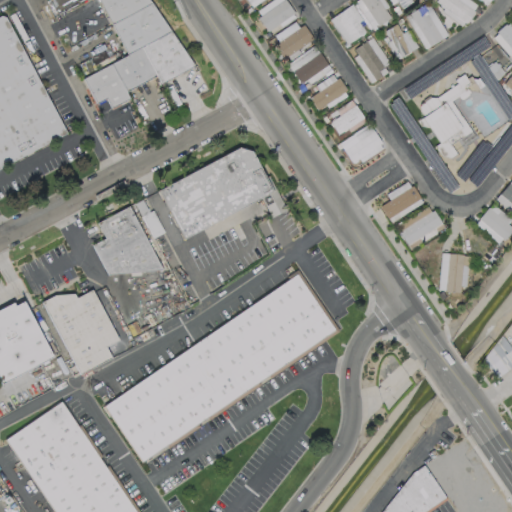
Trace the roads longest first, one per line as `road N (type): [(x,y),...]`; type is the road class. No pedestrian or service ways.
road 1 (residential): [(338,205),(410,160),(443,200),(478,201),(511,164),(313,20),(410,160)]
road 2 (tertiary): [(511,464),(197,0)]
road 3 (residential): [(265,96),(0,239)]
road 4 (residential): [(296,511),(345,449),(358,353),(406,307)]
road 5 (residential): [(505,0),(485,25),(372,105)]
